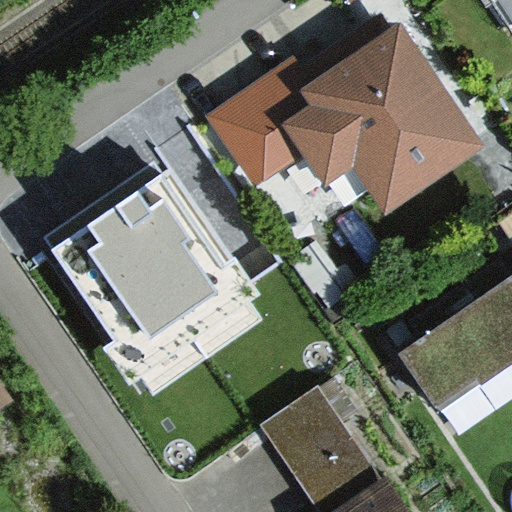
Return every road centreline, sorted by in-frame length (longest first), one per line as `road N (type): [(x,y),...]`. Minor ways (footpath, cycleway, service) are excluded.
road 1 (residential): [(0,174),(254,0)]
road 2 (residential): [(161,511),(0,279)]
